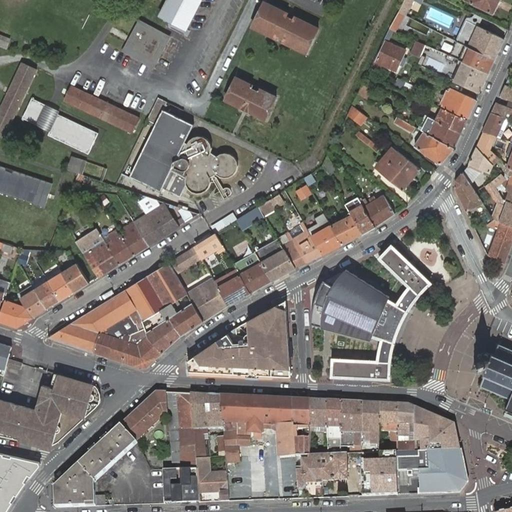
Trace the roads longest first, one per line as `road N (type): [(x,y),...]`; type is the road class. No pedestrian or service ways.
road 1 (residential): [(27,343),(269,183),(279,167)]
road 2 (tertiary): [(277,511),(484,497)]
road 3 (tertiary): [(479,420),(411,393),(303,387)]
road 4 (residential): [(293,285),(221,323),(148,379)]
road 5 (residential): [(437,191),(403,223),(293,285)]
road 6 (residential): [(511,51),(464,155),(437,191)]
road 7 (tertiary): [(303,387),(148,379)]
road 8 (tertiary): [(148,379),(27,343)]
road 9 (tertiary): [(148,379),(55,463)]
